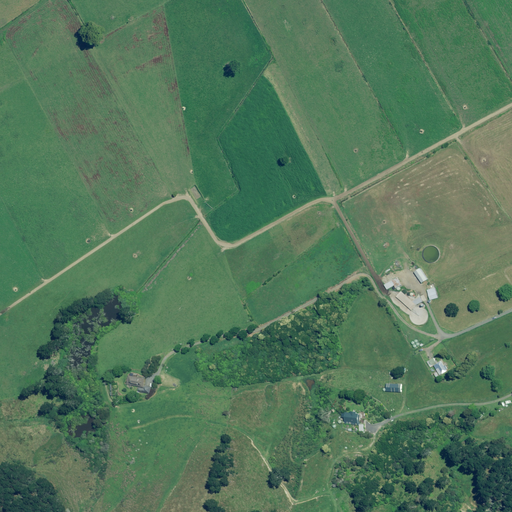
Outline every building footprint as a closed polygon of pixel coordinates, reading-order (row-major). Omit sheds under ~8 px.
[(428,279),(420,268),(415,272),(422,283),(428,279)] [(402,285),(397,278),(385,285),(387,289),(394,285),(396,288),(399,286),(402,285)] [(438,298),(435,288),(427,290),(430,300),(438,298)] [(423,302),(421,297),(404,305),(407,310),(423,302)] [(437,363),(434,358),(427,362),(430,367),(437,363)] [(447,370),(448,369),(446,366),(447,366),(445,362),(444,363),(442,359),(439,361),(440,362),(434,365),(437,370),(438,369),(441,374),(447,371),(447,370)] [(137,391),(149,393),(150,388),(144,387),(145,378),(130,375),(127,387),(132,388),(133,386),(138,387),(137,391)] [(401,392),(401,384),(387,383),(386,391),(401,392)] [(358,425),(359,419),(360,414),(348,413),(343,413),(343,417),(345,418),(345,423),(358,425)]
